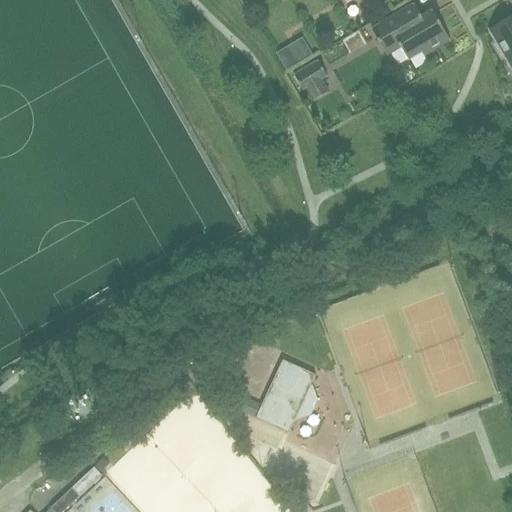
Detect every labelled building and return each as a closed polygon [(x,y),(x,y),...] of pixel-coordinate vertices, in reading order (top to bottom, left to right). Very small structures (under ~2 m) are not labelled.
[(401,48),(408,61),(422,53),(424,57),(450,42),(432,11),(421,18),(414,5),(371,30),(387,56),(401,48)] [(505,56),(511,67),(511,18),(490,31),(498,44),(494,46),(502,59),(505,56)] [(303,91),(306,89),(327,77),(318,62),(294,76),(303,91)] [(283,361),(256,419),(288,434),(296,418),(297,417),(308,413),(314,401),(309,390),(310,390),(309,389),(316,376),(283,361)] [(102,479),(115,468),(111,464),(83,488),(97,505),(117,488),(111,481),(107,485),(102,479)]
